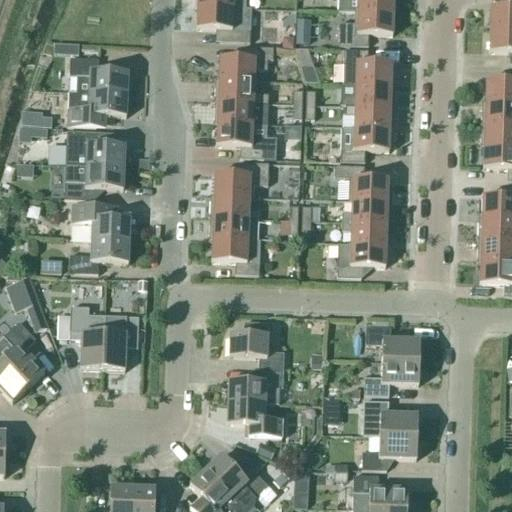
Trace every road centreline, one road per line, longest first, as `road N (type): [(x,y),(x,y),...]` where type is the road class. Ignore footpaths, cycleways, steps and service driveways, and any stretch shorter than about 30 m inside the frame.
road 1 (residential): [(47,511),(49,457),(59,434),(171,432),(182,302)]
road 2 (residential): [(433,309),(448,0)]
road 3 (residential): [(182,302),(167,275),(158,0)]
road 4 (residential): [(433,309),(182,302)]
road 5 (residential): [(459,318),(450,511)]
